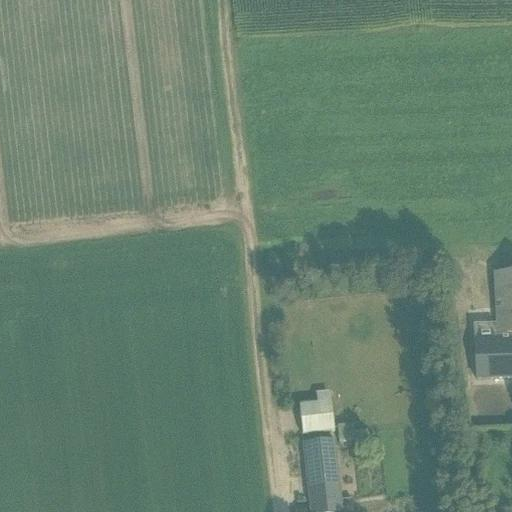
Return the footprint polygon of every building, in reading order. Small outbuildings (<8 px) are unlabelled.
[(511,274),(493,275),(496,328),(497,338),(511,336),(511,274)] [(496,328),(473,329),(476,382),(511,380),(511,343),(498,345),(498,343),(496,343),(495,338),(497,338),(496,328)] [(334,433),(331,404),(330,396),(316,397),(317,405),(300,407),(303,437),(334,433)] [(350,425),(334,427),(337,443),(352,441),(350,425)] [(340,511),(332,442),(323,443),(303,445),(310,511),(340,511)]
